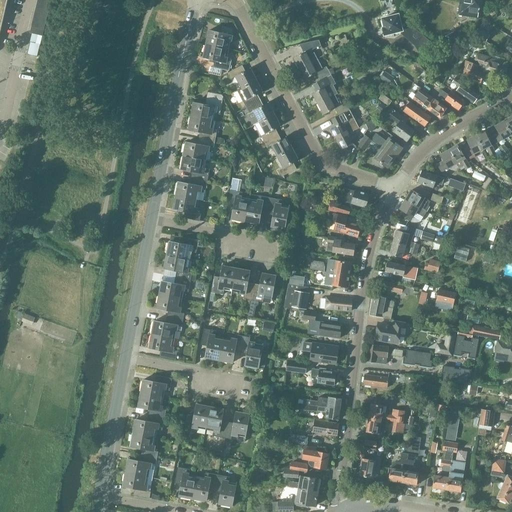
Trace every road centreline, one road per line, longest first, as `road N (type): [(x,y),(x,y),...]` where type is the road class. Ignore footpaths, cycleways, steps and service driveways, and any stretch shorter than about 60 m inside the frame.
road 1 (unclassified): [(385,190),(354,328),(344,510)]
road 2 (residential): [(385,190),(323,167),(231,0)]
road 3 (residential): [(150,219),(195,0)]
road 4 (residential): [(511,95),(444,132),(385,190)]
road 5 (residential): [(125,359),(150,219)]
road 6 (residential): [(97,497),(125,359)]
road 7 (residential): [(0,134),(30,0)]
road 8 (residential): [(270,243),(150,219)]
road 9 (residential): [(244,383),(125,359)]
